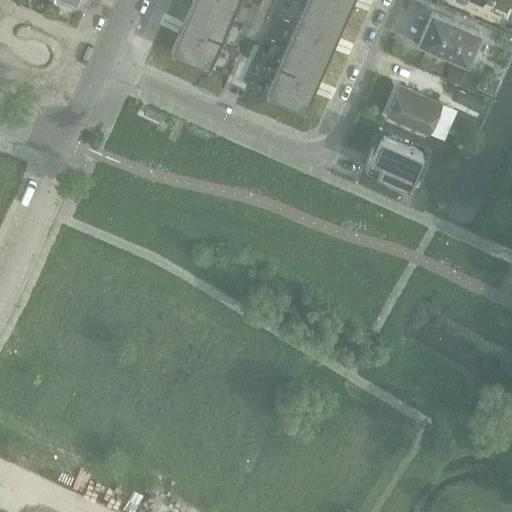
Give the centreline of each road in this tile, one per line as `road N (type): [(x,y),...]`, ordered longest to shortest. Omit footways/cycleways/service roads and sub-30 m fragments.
road 1 (residential): [(398,0),(336,137),(317,152),(296,150),(99,63)]
road 2 (residential): [(0,292),(65,140)]
